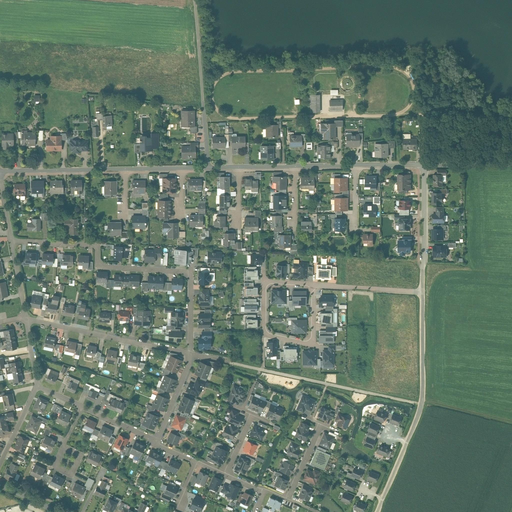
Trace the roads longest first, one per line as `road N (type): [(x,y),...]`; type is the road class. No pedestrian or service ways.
road 1 (residential): [(12,242),(100,245),(100,265),(189,270),(190,353)]
road 2 (residential): [(376,511),(423,402),(424,292)]
road 3 (residential): [(26,317),(190,353)]
road 4 (track): [(196,0),(208,167)]
road 5 (unknown): [(311,119),(416,115),(424,164)]
road 6 (residential): [(312,285),(263,287),(270,334),(305,342),(312,333)]
road 7 (residential): [(424,292),(424,164)]
road 8 (residential): [(125,170),(0,172)]
